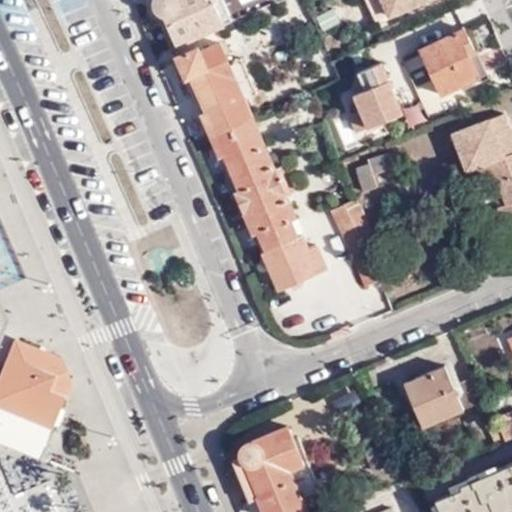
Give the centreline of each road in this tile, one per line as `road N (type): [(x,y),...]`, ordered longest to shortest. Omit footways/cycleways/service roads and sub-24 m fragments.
road 1 (residential): [(235,394),(250,367),(243,328),(99,0)]
road 2 (primary): [(0,45),(154,397)]
road 3 (residential): [(235,394),(511,276)]
road 4 (primary): [(154,397),(201,511)]
